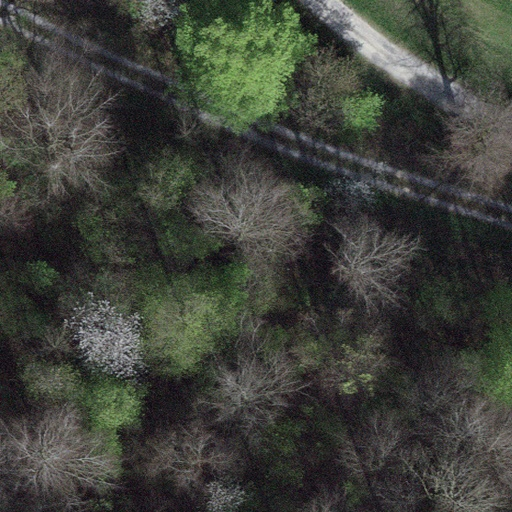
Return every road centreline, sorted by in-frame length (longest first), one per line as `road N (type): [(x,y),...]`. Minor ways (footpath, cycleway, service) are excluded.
road 1 (track): [(511,224),(180,101),(0,13)]
road 2 (track): [(511,126),(420,76),(317,0)]
